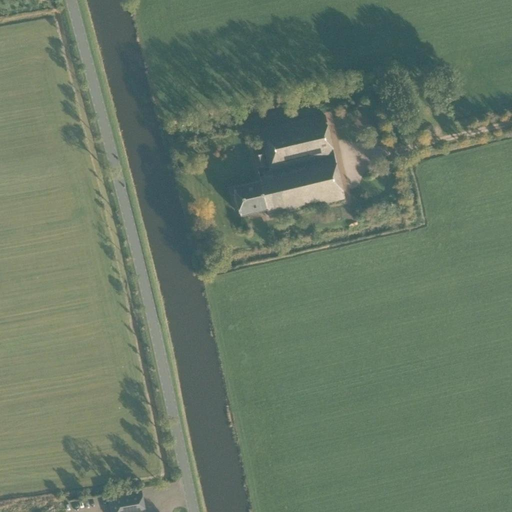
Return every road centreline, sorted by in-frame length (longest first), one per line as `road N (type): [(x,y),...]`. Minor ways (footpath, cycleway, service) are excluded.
road 1 (secondary): [(193,511),(71,0)]
road 2 (track): [(511,122),(387,151)]
